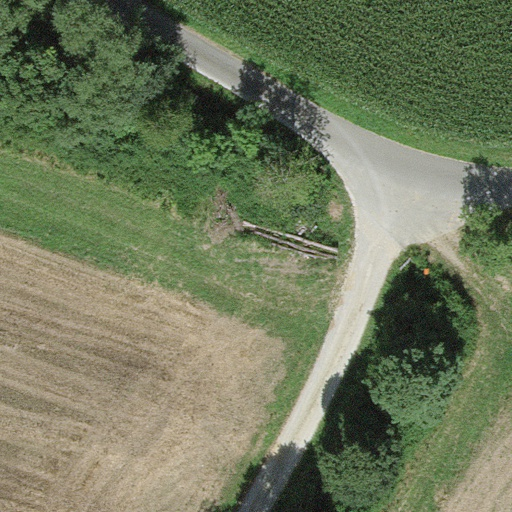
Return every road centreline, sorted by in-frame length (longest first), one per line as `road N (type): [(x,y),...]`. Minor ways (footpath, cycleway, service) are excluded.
road 1 (unclassified): [(511,191),(399,186),(101,0)]
road 2 (track): [(399,186),(294,421),(244,511)]
